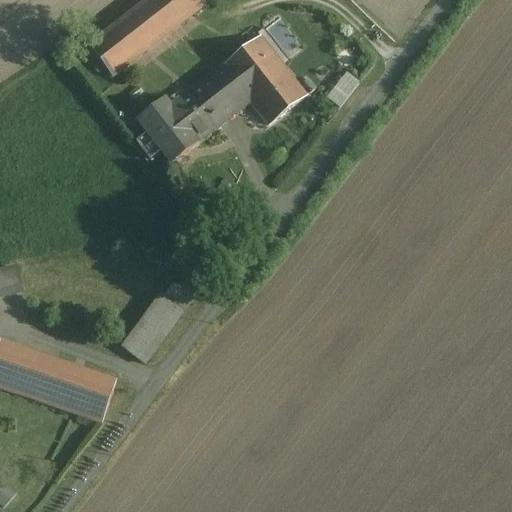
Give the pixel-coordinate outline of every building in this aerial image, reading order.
[(206,8),(199,0),(147,0),(88,46),(114,79),(206,8)] [(259,38),(222,69),(250,105),(268,128),(306,99),(259,38)] [(216,131),(250,105),(222,69),(187,96),(216,131)] [(172,165),(216,131),(187,96),(169,108),(163,103),(138,122),(172,165)] [(126,349),(147,364),(184,313),(163,298),(126,349)] [(116,382),(0,342),(0,343),(0,387),(102,423),(116,382)]
